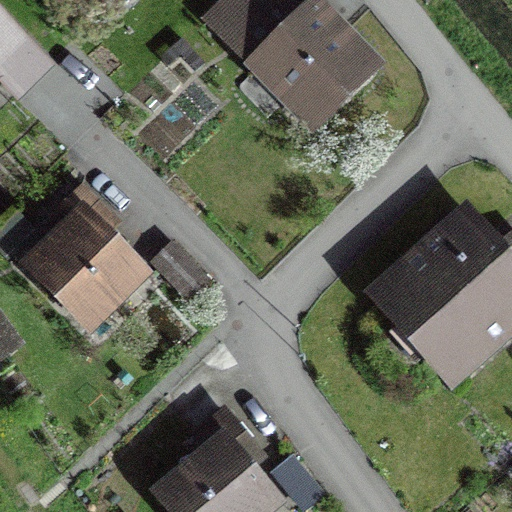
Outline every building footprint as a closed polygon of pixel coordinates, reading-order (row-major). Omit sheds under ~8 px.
[(375,62),(310,0),(308,0),(241,71),(307,134),(375,62)] [(0,77),(30,47),(0,18),(0,77)] [(143,276),(77,210),(16,271),(82,337),(143,276)] [(511,329),(511,267),(465,215),(362,308),(440,394),(511,329)] [(0,362),(22,348),(0,313),(0,362)] [(275,511),(278,510),(219,439),(146,498),(157,511),(275,511)]
